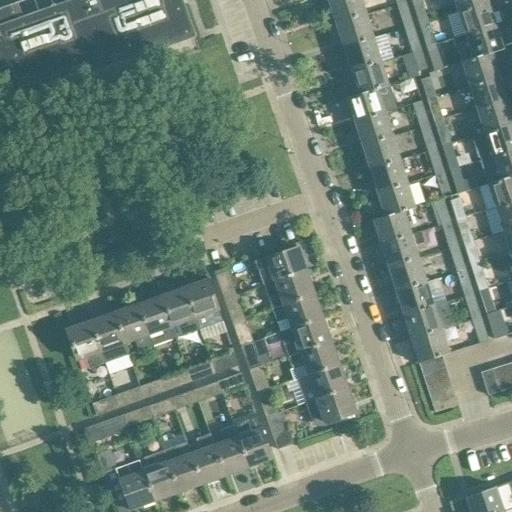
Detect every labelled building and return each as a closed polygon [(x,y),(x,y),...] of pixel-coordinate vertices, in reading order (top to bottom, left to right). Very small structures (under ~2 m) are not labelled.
[(70,0),(56,5),(55,4),(52,6),(52,7),(23,17),(18,3),(19,3),(18,2),(0,8),(0,69),(11,65),(19,88),(20,88),(20,87),(48,77),(48,78),(50,77),(49,76),(77,66),(81,78),(197,37),(183,0),(70,0)] [(362,0),(329,0),(328,0),(336,24),(367,14),(362,0)] [(488,0),(454,0),(458,11),(489,1),(488,0)] [(407,1),(398,4),(404,23),(413,20),(407,1)] [(489,1),(458,11),(465,35),(497,25),(489,1)] [(422,2),(414,4),(420,23),(428,21),(422,2)] [(367,14),(336,24),(343,48),(374,37),(367,14)] [(414,25),(405,28),(412,47),(420,44),(414,25)] [(429,25),(422,28),(428,47),(436,45),(429,25)] [(473,58),(461,62),(462,63),(493,53),(504,49),(497,25),(465,35),(473,58)] [(374,37),(343,48),(351,71),(382,61),(374,37)] [(422,49),(413,52),(419,71),(428,68),(422,49)] [(437,49),(429,51),(435,70),(443,67),(437,49)] [(493,53),(462,63),(469,85),(500,75),(493,53)] [(382,61),(351,71),(358,94),(378,88),(390,84),(382,61)] [(500,75),(469,85),(476,109),(508,99),(500,75)] [(431,77),(422,79),(428,98),(437,96),(431,77)] [(358,94),(347,98),(354,122),(386,112),(378,88),(358,94)] [(511,112),(508,99),(476,109),(484,132),(511,123),(511,112)] [(421,100),(412,103),(418,122),(427,119),(421,100)] [(438,100),(429,103),(435,122),(444,119),(438,100)] [(386,112),(354,122),(362,145),(393,135),(386,112)] [(484,133),(473,137),(480,160),(511,149),(511,123),(484,132),(484,133)] [(429,124),(420,127),(426,146),(435,143),(429,124)] [(446,124),(437,127),(443,145),(452,143),(446,124)] [(393,135),(362,145),(369,170),(401,159),(393,135)] [(437,147),(427,150),(434,170),(443,167),(437,147)] [(453,147),(444,150),(450,169),(459,166),(453,147)] [(511,149),(480,160),(488,184),(511,176),(511,149)] [(401,159),(369,170),(377,193),(408,183),(401,159)] [(444,171),(435,174),(441,193),(451,190),(444,171)] [(461,171),(452,174),(458,193),(467,190),(461,171)] [(487,184),(479,186),(486,210),(494,207),(511,201),(511,176),(488,184),(487,184)] [(408,183),(377,193),(384,216),(404,210),(416,206),(408,183)] [(443,198),(435,200),(441,219),(449,217),(443,198)] [(459,198),(451,201),(457,219),(465,217),(459,198)] [(511,201),(494,207),(502,231),(511,228),(511,201)] [(384,216),(373,220),(380,243),(412,233),(404,210),(384,216)] [(451,221),(442,224),(448,243),(457,240),(451,221)] [(467,221),(459,224),(465,243),(473,240),(467,221)] [(511,228),(502,231),(509,255),(511,253),(511,228)] [(412,233),(380,243),(388,267),(419,257),(412,233)] [(458,245),(450,248),(456,267),(464,264),(458,245)] [(474,245),(466,247),(472,267),(481,264),(474,245)] [(273,270),(276,281),(277,281),(307,271),(307,270),(305,271),(297,248),(299,248),(298,247),(256,261),(260,275),(273,270)] [(419,257),(388,267),(396,291),(427,281),(419,257)] [(482,268),(474,271),(480,290),(488,287),(482,268)] [(466,269),(457,271),(463,290),(472,288),(466,269)] [(216,276),(224,299),(236,295),(228,271),(216,276)] [(307,271),(277,281),(276,281),(264,285),(269,298),(281,294),(285,304),(315,294),(313,294),(306,272),(307,271)] [(184,287),(184,289),(194,317),(195,316),(199,329),(223,321),(208,279),(207,279),(208,280),(185,288),(185,287),(184,287)] [(427,281),(396,291),(403,314),(434,304),(427,281)] [(195,316),(194,317),(184,289),(162,297),(161,295),(160,296),(161,297),(175,337),(199,329),(195,316)] [(473,292),(465,295),(471,314),(479,311),(473,292)] [(489,292),(481,294),(487,314),(496,311),(489,292)] [(315,295),(315,294),(285,304),(272,308),(277,322),(289,317),(293,328),(323,318),(323,317),(322,318),(314,295),(315,295)] [(244,318),(236,295),(224,299),(232,322),(244,318)] [(175,337),(161,297),(138,305),(138,304),(137,304),(137,305),(147,334),(148,333),(157,330),(162,342),(175,337)] [(434,304),(403,314),(411,339),(442,328),(434,304)] [(147,334),(137,305),(115,314),(114,312),(113,312),(114,314),(124,342),(134,338),(139,351),(152,346),(148,333),(147,334)] [(124,342),(114,314),(91,322),(91,320),(90,321),(90,322),(100,350),(101,350),(105,362),(129,354),(124,342)] [(481,316),(472,319),(473,320),(474,325),(478,338),(487,336),(481,316)] [(253,342),(244,318),(232,322),(241,346),(253,342)] [(324,318),(323,318),(293,328),(281,332),(285,345),(298,341),(301,351),(332,341),(331,341),(330,342),(322,319),(324,318)] [(100,350),(90,322),(68,330),(67,329),(66,329),(77,359),(84,356),(89,368),(105,362),(101,350),(100,350)] [(505,326),(492,330),(495,339),(508,335),(505,326)] [(442,328),(411,339),(419,363),(442,355),(450,353),(442,328)] [(332,342),(332,341),(301,351),(289,355),(294,369),(306,364),(309,375),(310,375),(340,365),(340,364),(338,365),(330,343),(332,342)] [(261,365),(253,342),(241,346),(249,370),(261,365)] [(234,353),(211,362),(215,374),(239,365),(234,353)] [(442,355),(419,363),(423,374),(446,367),(442,355)] [(215,374),(211,362),(187,370),(192,382),(215,374)] [(270,389),(261,365),(249,370),(257,393),(270,389)] [(347,388),(339,366),(340,365),(310,375),(309,375),(297,379),(305,403),(348,388),(347,388)] [(504,365),(493,369),(500,392),(511,388),(504,365)] [(446,367),(423,374),(427,386),(450,379),(446,367)] [(493,369),(481,372),(488,395),(500,392),(493,369)] [(192,382),(187,370),(163,378),(168,390),(192,382)] [(241,373),(218,381),(222,393),(246,385),(241,373)] [(168,390),(163,378),(140,387),(144,399),(168,390)] [(450,379),(427,386),(431,400),(454,392),(450,379)] [(222,393),(218,381),(194,390),(199,402),(222,393)] [(144,399),(140,387),(116,395),(121,407),(144,399)] [(348,389),(348,388),(305,403),(310,416),(323,412),(326,423),(357,412),(356,411),(355,412),(347,389),(348,389)] [(278,412),(270,389),(257,393),(266,417),(278,412)] [(199,402),(194,390),(171,398),(175,410),(199,402)] [(454,392),(431,400),(435,412),(458,405),(454,392)] [(121,407),(116,395),(92,404),(97,415),(121,407)] [(175,410),(171,398),(147,406),(151,418),(175,410)] [(151,418),(147,406),(124,415),(128,427),(151,418)] [(282,424),(278,412),(266,417),(277,448),(293,443),(286,422),(282,424)] [(115,431),(128,427),(124,415),(88,427),(93,443),(116,434),(115,431)] [(238,438),(249,468),(249,466),(271,458),(272,460),(273,459),(257,417),(234,425),(238,438)] [(249,468),(238,438),(234,425),(220,430),(225,442),(215,446),(214,446),(225,476),(226,476),(225,474),(248,466),(248,468),(249,468)] [(225,476),(214,446),(215,446),(210,434),(197,439),(201,451),(191,454),(191,455),(202,484),(202,483),(224,475),(225,476)] [(202,484),(191,455),(191,454),(187,442),(173,447),(178,459),(168,463),(167,463),(178,493),(179,493),(178,491),(201,483),(201,485),(202,484)] [(140,459),(144,471),(155,501),(155,500),(177,492),(178,493),(167,463),(168,463),(163,451),(140,459)] [(155,501),(144,471),(140,459),(104,472),(117,508),(118,508),(118,507),(128,503),(131,510),(132,510),(131,508),(154,500),(155,502),(155,501)] [(497,486),(465,498),(470,511),(499,511),(505,510),(497,486)]
